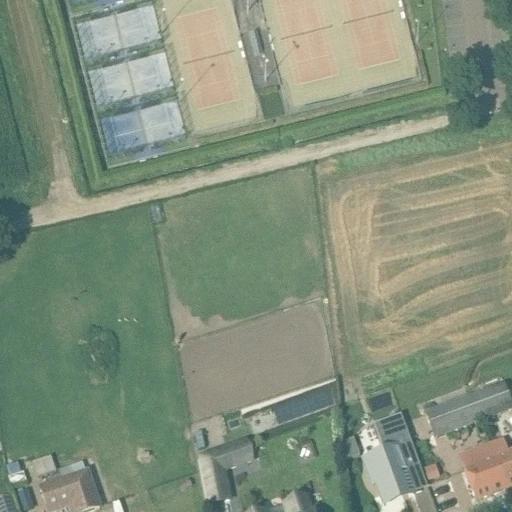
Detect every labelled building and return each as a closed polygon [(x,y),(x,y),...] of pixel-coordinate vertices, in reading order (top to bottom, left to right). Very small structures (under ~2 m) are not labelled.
[(511,410),(503,386),(465,400),(475,425),(511,411),(511,410)] [(425,415),(434,441),(435,440),(475,425),(465,400),(425,415)] [(383,454),(365,461),(371,475),(367,476),(371,487),(375,486),(381,503),(407,493),(400,475),(408,472),(419,468),(420,468),(401,417),(374,427),(382,450),(383,453),(383,454)] [(353,441),(346,444),(348,462),(359,458),(353,441)] [(491,445),(490,446),(507,491),(511,489),(511,454),(496,460),(491,445)] [(507,491),(490,446),(458,457),(475,503),(507,491)] [(229,449),(201,459),(210,506),(230,502),(224,472),(236,468),(229,449)] [(36,479),(54,472),(49,456),(30,463),(36,479)] [(38,488),(46,511),(56,511),(71,507),(72,511),(90,511),(100,509),(88,471),(38,488)] [(24,490),(14,493),(19,509),(30,506),(24,490)] [(13,511),(9,498),(0,500),(0,511),(13,511)] [(309,511),(305,500),(272,511),(309,511)]
